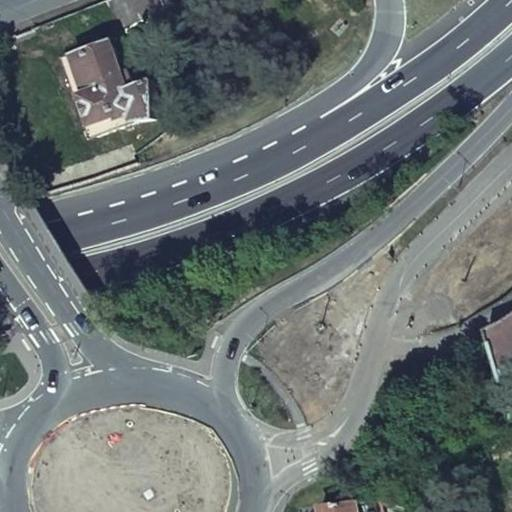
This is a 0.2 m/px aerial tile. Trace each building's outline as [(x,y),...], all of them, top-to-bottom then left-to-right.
[(163,0),(110,0),(120,28),(166,10),(163,0)] [(90,93),(102,125),(106,135),(147,123),(168,120),(166,81),(146,89),(141,75),(135,77),(123,42),(83,56),(96,91),(90,93)] [(486,330),(490,343),(492,342),(502,379),(511,370),(511,315),(506,320),(486,330)] [(378,511),(376,499),(357,501),(358,511),(378,511)] [(358,511),(357,501),(322,506),(322,511),(358,511)]
